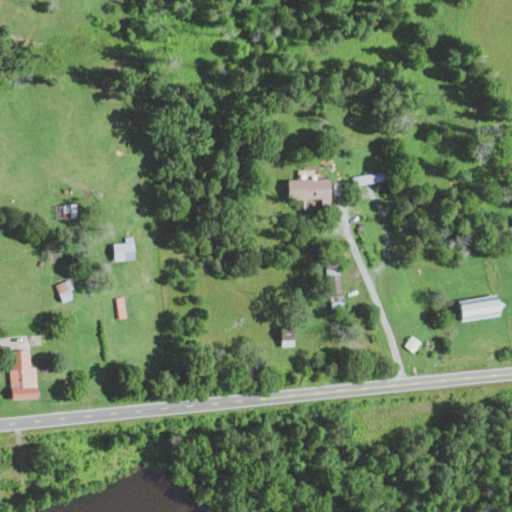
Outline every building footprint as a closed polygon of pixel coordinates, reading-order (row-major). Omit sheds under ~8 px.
[(327,178),(283,179),(284,199),(318,198),(318,207),(328,206),(327,178)] [(131,259),(130,236),(122,237),(123,243),(110,243),(110,260),(131,259)] [(323,261),(328,308),(340,307),(334,260),(323,261)] [(52,284),(58,302),(69,298),(66,290),(70,289),(67,279),(52,284)] [(453,301),(456,322),(497,314),(493,294),(453,301)] [(291,345),(288,326),(275,328),(279,347),(291,345)] [(402,346),(412,352),(419,342),(409,335),(402,346)] [(33,366),(27,366),(26,349),(6,350),(8,399),(34,398),(33,366)]
